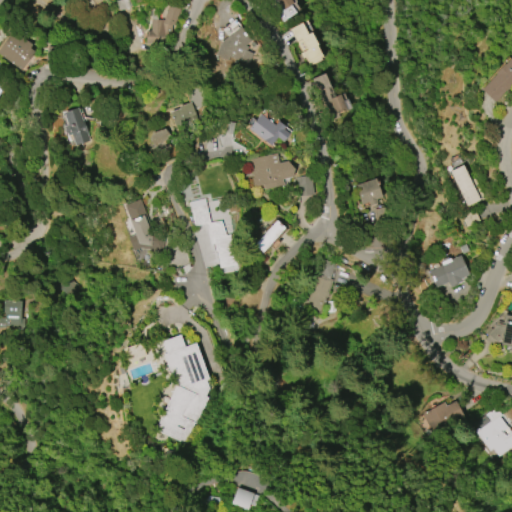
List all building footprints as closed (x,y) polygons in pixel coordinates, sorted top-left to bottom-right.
[(270,0),(281,20),(297,12),(290,0),(270,0)] [(165,43),(145,43),(145,31),(150,31),(150,19),(151,19),(151,9),(157,9),(157,19),(162,19),(162,21),(169,4),(180,8),(174,26),(170,24),(170,35),(165,35),(165,43)] [(310,32),(317,44),(316,45),(322,56),(320,57),(321,60),(314,63),(301,39),(296,42),(289,29),(301,23),(307,34),(310,32)] [(240,26),(252,39),(245,45),(248,46),(246,49),(254,53),(248,65),(222,53),(220,57),(216,55),(221,42),(232,33),(231,31),(237,26),(238,28),(240,26)] [(21,71),(0,55),(0,47),(13,30),(31,44),(29,48),(34,52),(21,71)] [(510,58),(511,59),(511,85),(507,91),(505,89),(494,102),(481,90),(496,73),(495,73),(503,64),(504,64),(510,58)] [(330,120),(317,92),(314,93),(308,81),(324,73),(330,86),(327,87),(329,93),(327,94),(330,99),(339,95),(342,101),(346,99),(351,108),(339,114),(340,116),(330,120)] [(197,120),(175,128),(169,112),(179,108),(178,107),(189,103),(184,91),(201,85),(208,105),(194,111),(197,120)] [(77,107),(82,120),(88,118),(92,130),(87,132),(90,140),(75,145),(71,134),(67,136),(64,126),(67,125),(63,113),(77,107)] [(271,144),(248,129),(250,126),(246,123),(251,116),(255,119),(259,113),(275,124),(277,121),(285,127),(283,129),(289,133),(283,141),(276,136),(271,144)] [(143,143),(156,155),(173,138),(160,126),(143,143)] [(248,159),(275,153),(277,163),(287,161),(293,169),(292,177),(281,179),(283,185),(264,189),(263,184),(253,187),(251,178),(252,177),(248,159)] [(466,206),(449,171),(462,165),(479,200),(466,206)] [(311,175),(313,195),(297,197),(294,177),(311,175)] [(354,185),(375,178),(382,197),(376,199),(377,203),(369,205),(368,202),(361,204),(354,185)] [(210,244),(205,223),(194,226),(188,202),(204,198),(209,222),(220,220),(225,235),(229,234),(237,264),(219,268),(216,251),(214,251),(213,244),(210,244)] [(123,204),(133,235),(128,237),(136,261),(148,257),(146,253),(163,247),(161,239),(153,241),(139,199),(123,204)] [(253,245),(261,237),(259,236),(264,230),(265,232),(276,220),(284,227),(274,238),(279,242),(274,247),(270,244),(262,252),(253,245)] [(436,287),(428,271),(440,265),(439,263),(441,263),(440,262),(442,261),(441,259),(446,257),(447,258),(449,258),(450,259),(459,255),(468,274),(448,283),(447,282),(436,287)] [(324,309),(334,277),(343,280),(346,270),(318,261),(304,303),(324,309)] [(3,300),(21,301),(20,319),(24,319),(23,330),(16,330),(16,327),(6,327),(6,328),(0,327),(0,318),(4,318),(4,312),(3,312),(3,300)] [(511,316),(511,346),(500,344),(500,340),(498,340),(493,345),(485,339),(488,335),(486,333),(490,328),(491,329),(497,320),(502,321),(504,315),(511,316)] [(154,430),(175,386),(163,354),(166,353),(162,342),(179,335),(184,347),(195,343),(212,388),(186,444),(154,430)] [(464,417),(433,434),(421,414),(443,402),(445,406),(455,401),(464,417)] [(474,423),(495,408),(501,416),(497,419),(500,424),(498,426),(505,436),(511,431),(511,450),(511,448),(499,457),(493,448),(490,451),(475,430),(478,428),(474,423)] [(247,509),(231,504),(237,487),(251,492),(251,493),(258,495),(254,506),(249,505),(247,509)]
